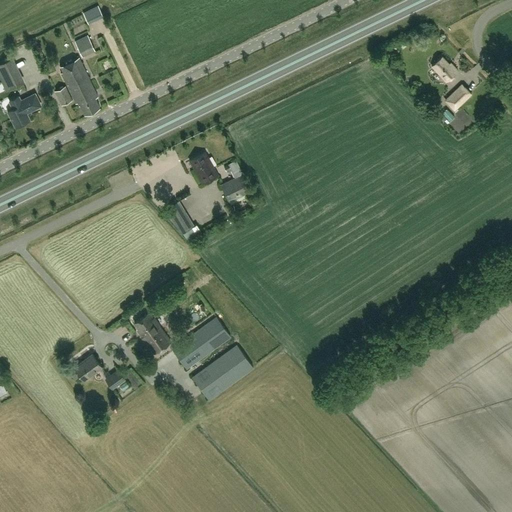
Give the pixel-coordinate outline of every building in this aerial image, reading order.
[(98,7),(83,14),(88,24),(103,17),(98,7)] [(28,39),(38,65),(76,50),(68,30),(60,34),(59,33),(55,34),(54,30),(28,39)] [(89,34),(76,38),(83,56),(96,51),(89,34)] [(446,81),(458,71),(450,63),(449,64),(441,56),(432,66),(446,81)] [(24,82),(13,57),(0,63),(0,73),(7,90),(24,82)] [(75,104),(78,102),(84,114),(99,107),(95,98),(98,97),(79,57),(61,66),(63,72),(61,73),(75,104)] [(445,100),(454,110),(471,94),(462,84),(445,100)] [(71,100),(65,87),(55,92),(61,105),(71,100)] [(29,120),(26,113),(41,106),(36,94),(21,100),(19,96),(10,100),(13,108),(8,110),(15,126),(29,120)] [(202,183),(218,175),(205,152),(189,161),(202,183)] [(229,202),(249,192),(241,175),(221,184),(229,202)] [(193,226),(177,201),(167,208),(183,233),(193,226)] [(154,353),(170,341),(149,312),(134,322),(139,329),(137,330),(154,353)] [(172,348),(187,368),(211,351),(230,337),(231,336),(216,317),(172,348)] [(236,344),(192,376),(209,399),(253,367),(236,344)] [(75,367),(71,370),(71,372),(75,377),(76,377),(80,374),(84,380),(102,367),(92,354),(75,367)] [(118,370),(106,379),(112,388),(125,379),(118,370)]
